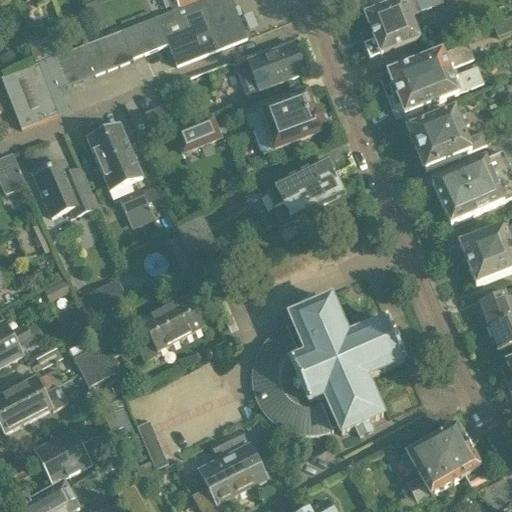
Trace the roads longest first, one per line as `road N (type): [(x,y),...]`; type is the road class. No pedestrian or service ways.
road 1 (residential): [(313,28),(401,248),(511,462)]
road 2 (residential): [(0,150),(313,28)]
